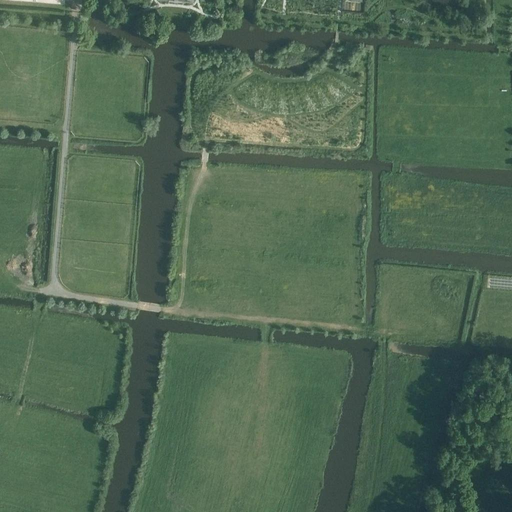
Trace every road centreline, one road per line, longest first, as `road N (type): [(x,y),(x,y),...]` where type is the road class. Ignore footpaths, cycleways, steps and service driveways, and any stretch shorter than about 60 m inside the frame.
road 1 (track): [(368,511),(385,340),(378,330),(265,323)]
road 2 (track): [(53,292),(74,17)]
road 3 (track): [(265,323),(42,292)]
